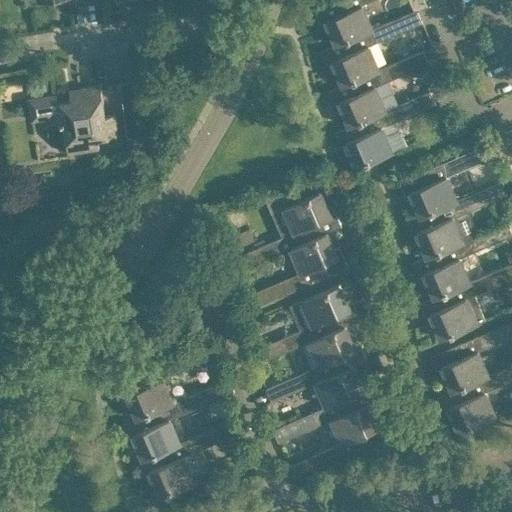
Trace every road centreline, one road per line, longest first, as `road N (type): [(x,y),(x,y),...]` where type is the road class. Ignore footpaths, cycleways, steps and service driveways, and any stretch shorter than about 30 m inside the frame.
road 1 (residential): [(14,511),(39,428),(230,90),(265,0)]
road 2 (residential): [(0,51),(214,18)]
